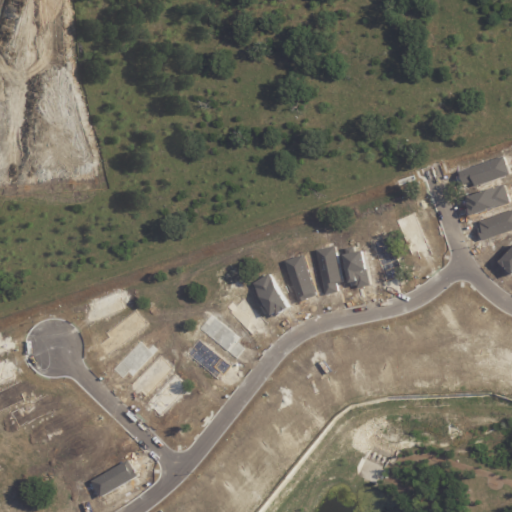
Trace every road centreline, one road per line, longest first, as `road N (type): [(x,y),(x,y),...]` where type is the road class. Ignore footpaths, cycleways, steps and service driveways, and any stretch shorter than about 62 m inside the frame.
road 1 (residential): [(471,251),(421,288),(302,317),(178,466),(117,511)]
road 2 (residential): [(217,0),(254,117),(511,23)]
road 3 (residential): [(19,0),(76,176),(0,202)]
road 4 (residential): [(511,287),(471,251),(396,65)]
road 5 (residential): [(178,466),(44,340)]
